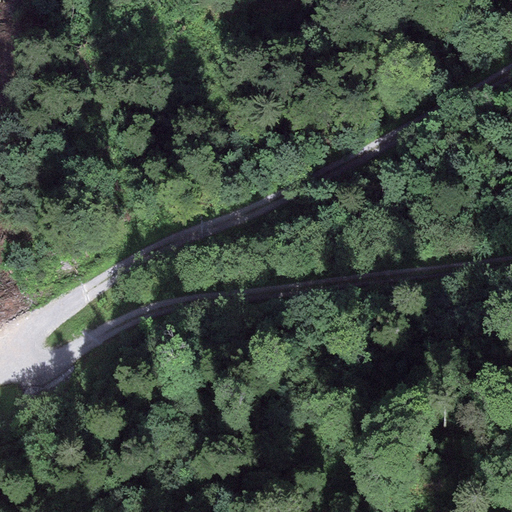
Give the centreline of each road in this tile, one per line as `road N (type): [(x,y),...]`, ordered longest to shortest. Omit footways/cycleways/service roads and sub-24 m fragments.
road 1 (track): [(0,348),(156,246),(511,63)]
road 2 (track): [(511,266),(150,313),(30,372),(0,371)]
